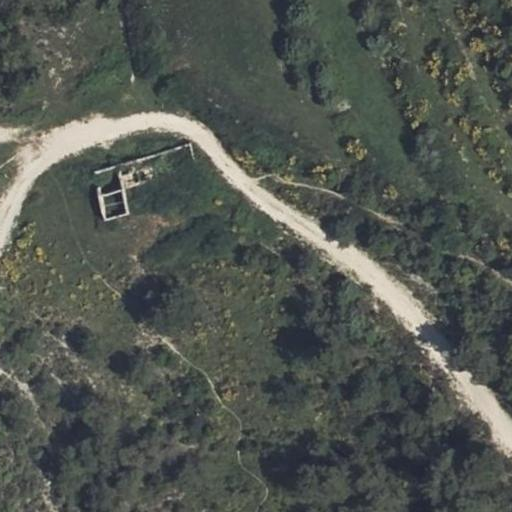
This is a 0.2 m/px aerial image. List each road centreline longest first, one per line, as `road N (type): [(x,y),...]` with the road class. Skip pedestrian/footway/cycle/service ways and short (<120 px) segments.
road 1 (track): [(511,411),(385,268),(274,180)]
road 2 (track): [(131,115),(43,146),(0,242)]
road 3 (track): [(274,180),(186,108),(131,115)]
